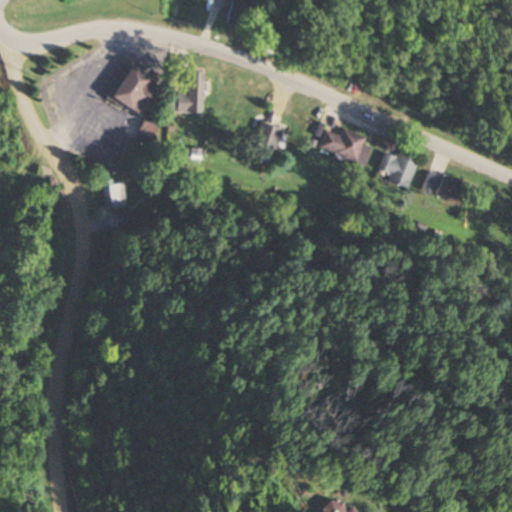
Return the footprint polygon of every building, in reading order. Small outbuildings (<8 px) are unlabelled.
[(240,0),(227,0),(219,24),(240,31),(249,3),(240,0)] [(249,37),(259,10),(270,14),(259,41),(249,37)] [(122,69),(103,99),(137,120),(146,107),(137,101),(143,91),(133,85),(138,79),(122,69)] [(183,74),(182,95),(162,95),(161,113),(199,114),(200,74),(183,74)] [(141,116),(131,137),(145,144),(155,123),(141,116)] [(255,121),(247,142),(270,151),(278,130),(255,121)] [(319,130),(335,136),(338,129),(362,138),(359,145),(369,149),(362,165),(349,160),(347,167),(327,159),(329,154),(312,147),(319,130)] [(198,150),(186,149),(185,160),(197,161),(198,150)] [(380,153),(392,160),(396,154),(416,165),(402,191),(383,180),(386,174),(373,167),(380,153)] [(425,173),(435,177),(437,173),(463,185),(453,207),(417,190),(425,173)] [(98,180),(102,208),(125,205),(121,184),(111,185),(110,179),(98,180)] [(111,215),(114,236),(136,233),(133,212),(111,215)]
